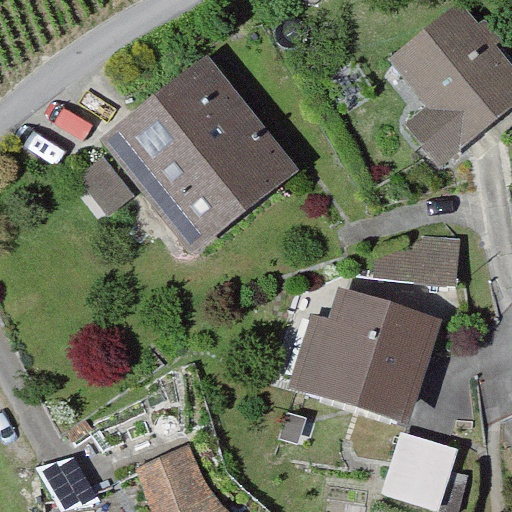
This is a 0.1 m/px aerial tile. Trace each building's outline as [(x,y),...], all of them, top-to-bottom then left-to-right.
[(511,82),(460,23),(407,70),(444,112),(422,131),(451,165),(511,111),(511,82)] [(211,79),(122,154),(208,256),(297,180),(211,79)] [(466,250),(385,248),(384,289),(465,291),(466,250)] [(439,335),(347,307),(337,339),(315,332),(296,394),(410,429),(439,335)] [(399,431),(377,493),(431,511),(435,511),(457,452),(399,431)] [(213,511),(192,464),(141,487),(152,511),(213,511)]
